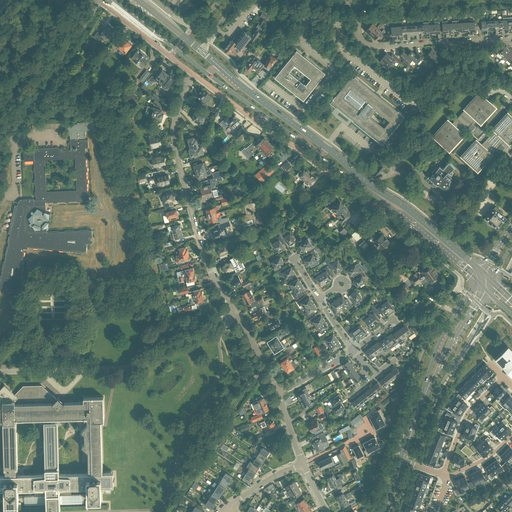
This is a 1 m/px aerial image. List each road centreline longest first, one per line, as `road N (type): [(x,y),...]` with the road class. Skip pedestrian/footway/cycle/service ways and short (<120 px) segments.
road 1 (residential): [(278,393),(200,245),(174,137),(190,78)]
road 2 (residential): [(507,38),(371,47),(359,38),(357,3),(298,0)]
road 3 (secondary): [(483,272),(325,147)]
road 4 (residential): [(98,2),(257,123)]
road 5 (unclassified): [(7,138),(98,2)]
road 6 (residential): [(257,123),(372,204),(385,202)]
road 7 (secondary): [(325,147),(216,64)]
road 8 (secondary): [(385,202),(477,281)]
road 9 (secondary): [(112,0),(207,74)]
